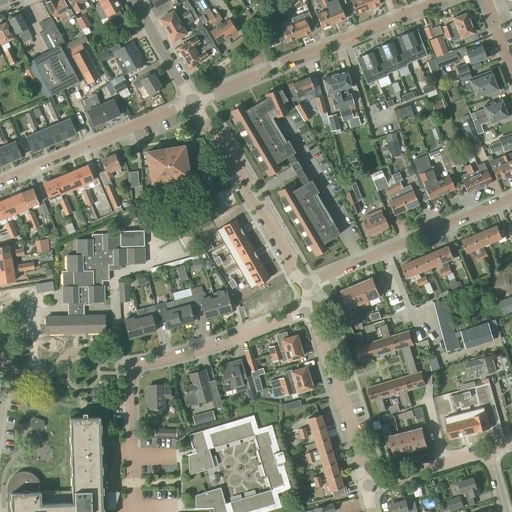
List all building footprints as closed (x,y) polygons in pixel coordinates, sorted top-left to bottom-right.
[(61,0),(56,3),(54,0),(52,0),(46,4),(53,18),(54,17),(57,22),(67,17),(64,12),(68,10),(62,0),(61,0)] [(84,9),(81,3),(86,0),(67,0),(72,8),(76,14),(84,9)] [(121,9),(117,2),(116,0),(97,0),(99,2),(93,5),(101,20),(107,17),(111,25),(123,18),(119,10),(121,9)] [(149,0),(155,10),(171,1),(170,0),(149,0)] [(195,14),(195,13),(186,0),(182,3),(188,11),(180,15),(179,14),(175,16),(173,12),(160,19),(166,30),(195,14)] [(350,0),(351,1),(356,14),(368,9),(363,0),(350,0)] [(363,0),(368,9),(380,5),(377,0),(363,0)] [(328,10),(333,24),(345,19),(339,5),(328,10)] [(322,28),(333,24),(328,10),(316,15),(322,28)] [(303,15),(306,21),(312,19),(309,12),(303,15)] [(444,33),(470,23),(468,19),(469,18),(468,14),(466,14),(466,13),(452,18),(453,23),(442,28),(444,33)] [(28,28),(21,14),(12,18),(11,17),(7,19),(7,20),(7,21),(14,35),(18,33),(23,43),(32,38),(27,28),(28,28)] [(195,14),(166,30),(173,42),(186,34),(183,29),(188,26),(187,25),(194,21),(198,19),(195,14)] [(292,19),(294,24),(299,37),(311,33),(306,21),(303,15),(294,18),(294,19),(292,19)] [(27,63),(29,67),(37,82),(45,99),(51,96),(82,80),(85,85),(103,76),(87,47),(87,48),(84,43),(69,51),(65,44),(51,18),(39,24),(43,31),(42,37),(49,51),(27,63)] [(227,39),(237,32),(229,20),(219,26),(227,39)] [(4,23),(3,23),(0,24),(0,44),(0,45),(3,51),(10,65),(17,62),(7,42),(13,39),(5,23),(4,23)] [(451,41),(459,38),(473,33),(473,32),(474,31),(473,28),(471,27),(470,23),(444,33),(446,39),(448,39),(451,41)] [(287,42),(299,37),(293,24),(282,29),(287,42)] [(217,45),(227,39),(219,26),(209,32),(217,45)] [(428,39),(435,37),(431,27),(424,30),(428,39)] [(426,56),(416,31),(413,32),(413,31),(411,32),(411,31),(405,33),(416,61),(426,56)] [(416,61),(405,33),(399,35),(400,36),(398,37),(398,38),(395,39),(406,66),(407,66),(406,64),(416,61)] [(65,44),(69,51),(84,43),(87,41),(84,34),(65,44)] [(269,49),(277,45),(273,36),(265,39),(269,49)] [(196,51),(193,47),(200,43),(197,37),(190,41),(190,42),(177,49),(183,59),(196,51)] [(428,41),(435,59),(447,54),(441,37),(428,41)] [(406,66),(395,39),(392,40),(392,41),(391,42),(391,41),(385,43),(396,71),(406,66)] [(114,53),(116,57),(120,55),(130,72),(142,66),(134,52),(136,51),(131,43),(114,53)] [(396,71),(385,43),(379,45),(380,46),(378,47),(378,48),(376,49),(387,76),(386,75),(396,71)] [(434,59),(438,69),(459,60),(458,58),(467,55),(470,64),(485,58),(480,46),(466,52),(464,47),(455,51),(447,54),(435,59),(434,59)] [(100,62),(104,60),(111,56),(107,49),(96,55),(100,62)] [(387,76),(376,49),(372,50),(373,51),(372,52),(371,51),(366,53),(377,81),(387,76)] [(196,51),(183,59),(189,69),(202,61),(209,57),(205,51),(198,55),(196,51)] [(377,81),(366,53),(360,55),(360,56),(358,57),(359,58),(356,59),(366,85),(377,81)] [(458,75),(468,71),(466,64),(456,68),(458,75)] [(479,85),(493,80),(490,71),(471,78),(468,71),(458,75),(463,88),(478,82),(479,85)] [(343,107),(347,121),(353,119),(349,106),(353,105),(350,94),(348,95),(346,89),(350,87),(346,72),(334,75),(343,107)] [(150,76),(148,73),(132,82),(137,90),(144,86),(149,96),(151,95),(152,96),(155,94),(155,93),(161,89),(153,74),(150,76)] [(112,86),(124,80),(122,75),(110,82),(112,86)] [(347,121),(343,107),(334,75),(322,79),(327,95),(334,92),(336,98),(331,100),(334,110),(338,109),(342,122),(347,121)] [(314,88),(309,77),(292,84),(292,83),(287,85),(290,92),(294,90),(297,97),(303,95),(302,93),(314,88)] [(112,86),(114,89),(116,93),(116,94),(127,88),(123,82),(125,81),(124,80),(112,86)] [(478,82),(463,88),(464,92),(472,89),(476,99),(497,91),(493,80),(479,85),(478,82)] [(112,86),(110,82),(104,86),(110,96),(116,93),(114,89),(112,86)] [(331,223),(332,224),(322,230),(319,225),(327,220),(315,199),(306,204),(304,199),(312,194),(319,190),(313,179),(309,182),(300,167),(297,161),(293,154),(295,153),(288,142),(283,145),(274,150),(271,145),(280,140),(268,119),(259,124),(256,119),(272,110),(275,118),(288,112),(284,103),(287,101),(281,90),(279,91),(278,90),(265,95),(267,98),(246,111),(243,105),(231,112),(237,123),(235,124),(240,132),(245,130),(248,134),(243,137),(248,145),(253,143),(255,147),(250,150),(255,158),(260,155),(263,160),(258,163),(263,171),(265,170),(268,176),(280,169),(277,163),(286,158),(290,165),(294,171),(302,185),(293,191),(289,185),(278,192),(281,198),(279,199),(284,208),(289,205),(292,209),(287,212),(292,221),(297,218),(299,222),(294,225),(299,233),(304,231),(307,235),(302,238),(307,246),(309,245),(315,256),(327,249),(324,244),(340,234),(332,222),(331,223)] [(449,113),(445,96),(441,97),(440,91),(432,93),(437,115),(449,113)] [(51,96),(45,99),(44,99),(49,109),(55,107),(51,96)] [(319,115),(326,113),(322,97),(315,98),(319,115)] [(106,121),(100,106),(93,109),(88,98),(79,102),(87,120),(90,118),(94,126),(106,121)] [(472,121),(504,109),(500,99),(483,106),(484,109),(474,112),(469,114),(472,121)] [(100,106),(106,121),(119,116),(113,101),(100,106)] [(49,109),(50,113),(53,120),(60,117),(57,110),(55,107),(49,109)] [(504,109),(472,121),(477,135),(482,133),(479,126),(489,122),(490,124),(507,118),(504,109)] [(305,122),(312,117),(307,110),(300,114),(305,122)] [(25,114),(28,122),(35,119),(32,112),(25,114)] [(402,119),(404,126),(415,124),(413,117),(402,119)] [(38,126),(35,119),(28,122),(31,129),(38,126)] [(476,134),(469,119),(463,122),(462,122),(468,137),(476,134)] [(59,125),(65,139),(76,134),(70,120),(59,125)] [(53,143),(65,139),(59,125),(48,129),(53,143)] [(42,148),(53,143),(48,129),(36,134),(42,148)] [(503,152),(511,148),(511,133),(498,139),(499,141),(488,146),(491,154),(492,157),(497,155),(496,152),(503,150),(503,152)] [(31,153),(42,148),(36,134),(25,139),(31,153)] [(397,140),(387,142),(390,152),(399,150),(397,140)] [(10,162),(21,157),(15,142),(4,147),(10,162)] [(451,168),(458,165),(449,144),(442,147),(451,168)] [(190,185),(189,177),(183,146),(146,153),(151,183),(162,181),(162,186),(164,186),(165,189),(177,187),(190,185)] [(451,176),(454,175),(441,146),(436,148),(437,150),(440,156),(440,157),(440,158),(446,172),(449,171),(451,176)] [(0,166),(10,162),(4,147),(0,148),(0,166)] [(381,148),(382,155),(389,154),(388,147),(381,148)] [(511,152),(488,162),(492,169),(491,169),(496,180),(502,177),(503,179),(511,175),(511,152)] [(429,200),(442,194),(431,171),(430,168),(426,155),(412,161),(417,174),(414,175),(419,189),(424,187),(429,200)] [(118,167),(114,156),(100,161),(104,171),(98,174),(104,188),(105,187),(116,214),(122,211),(120,206),(111,185),(112,185),(109,179),(113,178),(111,173),(121,169),(120,166),(118,167)] [(469,165),(479,189),(492,183),(487,171),(486,171),(484,166),(477,169),(474,162),(469,165)] [(431,171),(442,194),(454,189),(449,177),(443,179),(441,175),(440,175),(435,165),(430,168),(431,171)] [(479,189),(469,165),(464,167),(467,174),(466,175),(467,179),(462,181),(467,194),(479,189)] [(76,171),(82,185),(93,180),(92,179),(87,167),(76,171)] [(377,192),(388,187),(381,170),(370,175),(377,192)] [(65,176),(71,190),(82,185),(76,171),(65,176)] [(130,188),(139,187),(138,172),(128,173),(130,188)] [(391,175),(395,184),(406,209),(419,204),(413,191),(413,192),(410,186),(403,189),(400,182),(403,180),(399,172),(391,175)] [(65,176),(54,180),(60,194),(71,190),(65,176)] [(60,194),(54,180),(43,185),(45,191),(48,199),(49,199),(54,197),(57,203),(59,202),(62,209),(66,208),(65,207),(69,205),(66,198),(62,200),(60,194)] [(394,215),(406,209),(395,184),(390,186),(390,188),(384,191),(387,198),(389,197),(390,201),(388,202),(394,215)] [(27,208),(38,203),(32,189),(21,194),(27,208)] [(87,198),(91,197),(88,189),(85,190),(81,192),(84,198),(87,197),(87,198)] [(352,215),(354,214),(361,211),(353,190),(344,194),(352,215)] [(16,213),(27,208),(21,194),(10,198),(16,213)] [(87,206),(94,204),(91,197),(87,198),(87,197),(84,198),(87,206)] [(0,205),(5,217),(16,213),(10,198),(0,202),(0,205)] [(66,208),(62,209),(65,216),(72,213),(69,205),(65,207),(66,208)] [(388,227),(384,217),(381,210),(363,218),(366,224),(364,225),(368,235),(369,235),(370,238),(376,235),(375,232),(381,230),(388,227)] [(26,215),(29,222),(32,220),(33,222),(36,220),(33,212),(26,215)] [(235,219),(216,230),(223,242),(242,231),(235,219)] [(32,220),(29,222),(32,230),(39,227),(36,220),(33,222),(32,220)] [(7,232),(11,231),(10,230),(14,228),(11,221),(4,224),(6,230),(7,232)] [(213,229),(209,223),(198,229),(204,240),(217,233),(214,228),(213,229)] [(422,233),(432,230),(431,225),(420,229),(422,233)] [(486,231),(491,243),(502,238),(503,239),(507,236),(505,230),(500,232),(497,226),(486,231)] [(7,232),(10,239),(17,236),(14,228),(10,230),(11,231),(7,232)] [(144,247),(144,231),(120,232),(120,235),(118,235),(118,234),(102,234),(91,235),(91,240),(76,240),(76,255),(66,256),(66,271),(62,271),(62,287),(61,287),(62,303),(73,303),(73,309),(67,309),(68,317),(45,318),(46,334),(104,333),(104,316),(84,316),(84,305),(88,305),(88,302),(104,302),(104,286),(102,286),(102,281),(109,281),(109,270),(112,270),(112,265),(129,265),(129,264),(145,263),(144,249),(143,249),(143,247),(144,247)] [(229,254),(249,243),(242,231),(223,242),(229,254)] [(467,253),(479,248),(474,236),(462,241),(467,253)] [(249,243),(229,254),(236,266),(256,254),(249,243)] [(0,259),(10,258),(8,245),(0,246),(0,259)] [(23,249),(15,250),(16,257),(24,256),(23,249)] [(456,252),(407,268),(410,277),(459,262),(456,252)] [(256,254),(236,266),(243,277),(262,266),(256,254)] [(0,271),(12,269),(10,258),(0,259),(0,271)] [(18,272),(34,269),(33,262),(17,265),(18,272)] [(262,266),(243,277),(250,290),(269,278),(262,266)] [(0,283),(14,281),(12,269),(0,271),(0,283)] [(453,276),(454,281),(458,280),(457,271),(446,273),(447,277),(453,276)] [(137,279),(138,285),(146,283),(145,277),(137,279)] [(373,278),(363,282),(370,300),(380,296),(373,278)] [(130,302),(129,295),(129,282),(118,283),(119,302),(130,302)] [(363,282),(353,286),(360,304),(370,300),(363,282)] [(39,283),(23,286),(24,294),(40,291),(39,283)] [(217,315),(212,298),(210,298),(209,296),(205,297),(204,292),(203,293),(201,286),(191,289),(191,290),(190,290),(196,312),(202,311),(204,319),(217,315)] [(351,308),(360,304),(353,286),(348,289),(343,291),(344,294),(338,297),(349,323),(356,320),(351,308)] [(212,298),(217,315),(221,314),(221,316),(232,314),(231,311),(230,311),(226,296),(228,295),(226,289),(216,291),(216,292),(212,293),(213,297),(212,298)] [(190,314),(196,312),(190,290),(187,291),(188,297),(173,301),(175,309),(179,325),(192,322),(190,314)] [(504,315),(511,312),(511,297),(499,303),(504,315)] [(436,310),(447,307),(446,301),(434,304),(436,310)] [(179,325),(175,309),(168,311),(166,302),(154,306),(158,322),(163,321),(165,329),(179,325)] [(135,311),(137,319),(142,335),(154,332),(152,324),(158,322),(154,306),(143,309),(135,311)] [(438,316),(449,313),(447,307),(436,310),(438,316)] [(439,322),(451,319),(449,313),(438,316),(439,322)] [(142,335),(137,319),(134,320),(133,317),(124,320),(128,339),(142,335)] [(441,327),(452,324),(451,319),(439,322),(441,327)] [(466,347),(493,339),(488,323),(461,331),(466,347)] [(442,333),(454,330),(452,324),(441,327),(442,333)] [(380,328),(384,341),(375,344),(378,356),(397,350),(393,338),(391,338),(387,326),(380,328)] [(444,339),(455,336),(454,330),(442,333),(444,339)] [(413,345),(409,333),(393,338),(397,350),(401,349),(406,362),(414,360),(409,346),(413,345)] [(358,349),(357,349),(360,361),(378,356),(375,344),(366,346),(362,334),(354,336),(358,349)] [(271,355),(299,347),(296,336),(281,341),(282,346),(280,346),(279,345),(269,348),(271,355)] [(445,345),(457,342),(455,336),(444,339),(445,345)] [(447,351),(458,348),(457,342),(445,345),(447,351)] [(299,347),(271,355),(273,362),(284,359),(283,357),(285,356),(287,362),(302,357),(299,347)] [(247,362),(255,360),(251,349),(243,351),(247,362)] [(496,372),(491,356),(465,364),(468,374),(481,370),(483,376),(496,372)] [(251,376),(252,377),(259,375),(255,360),(247,362),(251,376)] [(410,376),(405,378),(409,390),(426,385),(422,372),(418,374),(414,360),(406,362),(410,376)] [(252,377),(251,376),(245,377),(240,361),(228,364),(229,366),(220,368),(223,378),(220,379),(224,393),(235,390),(236,392),(245,390),(249,402),(258,400),(252,377)] [(271,389),(308,378),(305,368),(292,372),(291,370),(283,372),(284,377),(269,381),(271,389)] [(193,385),(184,388),(186,397),(195,394),(198,403),(211,400),(210,398),(206,383),(208,383),(204,371),(190,375),(193,385)] [(311,389),(308,378),(271,389),(273,399),(290,394),(290,395),(297,393),(297,394),(311,389)] [(405,378),(387,383),(391,396),(400,393),(404,405),(411,403),(407,390),(409,390),(405,378)] [(391,396),(387,383),(369,389),(373,401),(375,401),(378,413),(386,411),(382,398),(391,396)] [(162,390),(162,385),(148,386),(149,410),(163,410),(163,399),(171,399),(171,390),(162,390)] [(282,412),(286,411),(302,407),(300,400),(281,405),(282,412)] [(470,410),(476,433),(491,429),(486,413),(485,413),(484,407),(470,410)] [(457,413),(463,436),(476,433),(470,410),(457,413)] [(194,426),(215,420),(212,411),(192,417),(194,426)] [(457,413),(444,417),(450,440),(463,436),(457,413)] [(306,432),(311,431),(324,427),(320,415),(307,419),(310,426),(304,428),(297,430),(299,435),(306,432)] [(257,430),(252,416),(203,431),(203,430),(188,435),(188,436),(190,436),(194,447),(192,448),(192,449),(194,449),(195,452),(186,455),(187,456),(188,456),(188,463),(189,475),(196,473),(210,469),(207,458),(211,457),(209,450),(242,440),(254,436),(257,448),(256,449),(265,478),(267,478),(270,490),(256,494),(225,504),(223,496),(219,497),(216,489),(202,493),(203,493),(195,495),(195,500),(194,500),(195,508),(194,508),(194,509),(213,508),(214,511),(212,511),(261,511),(280,506),(276,493),(290,488),(282,462),(286,461),(282,450),(278,451),(270,426),(257,430)] [(100,434),(100,417),(69,418),(72,491),(41,492),(40,487),(40,484),(38,480),(36,477),(34,475),(30,473),(27,472),(22,472),(19,472),(15,474),(12,476),(10,478),(8,481),(7,483),(7,487),(7,492),(7,511),(106,511),(104,434),(100,434)] [(33,433),(44,428),(44,421),(35,418),(30,420),(30,432),(33,433)] [(388,453),(395,451),(396,455),(403,453),(399,434),(392,436),(389,423),(381,425),(388,453)] [(315,443),(328,439),(324,427),(311,431),(315,443)] [(422,428),(410,431),(415,450),(427,447),(422,428)] [(176,437),(177,430),(155,429),(154,437),(176,437)] [(410,431),(399,434),(403,453),(415,450),(410,431)] [(331,451),(328,439),(315,443),(317,450),(312,452),(305,454),(306,459),(331,451)] [(331,451),(319,455),(320,459),(322,467),(335,463),(331,451)] [(326,479),(339,475),(335,463),(322,467),(326,479)] [(339,475),(326,479),(330,492),(331,491),(343,488),(339,475)] [(477,488),(474,478),(465,481),(464,479),(459,481),(459,483),(459,484),(455,485),(457,494),(462,492),(462,494),(465,493),(467,499),(480,495),(478,487),(477,488)] [(343,488),(331,491),(333,497),(345,494),(343,488)] [(440,511),(450,511),(450,510),(464,506),(461,496),(446,500),(449,508),(440,510),(440,511)] [(409,511),(406,500),(391,504),(393,511),(416,511),(416,509),(409,511)]
